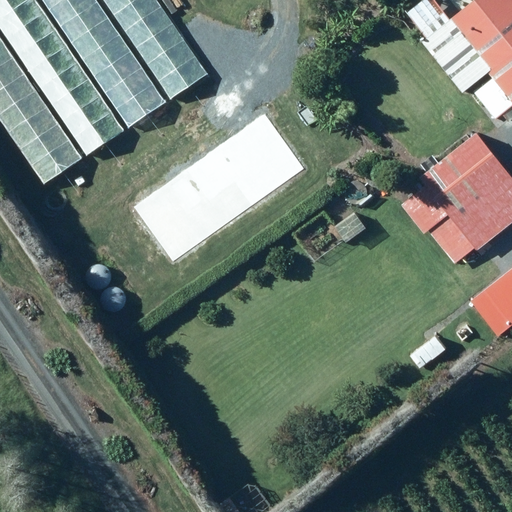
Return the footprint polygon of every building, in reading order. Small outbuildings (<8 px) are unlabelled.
[(126,129),(39,0),(0,0),(0,31),(84,157),(126,129)] [(167,101),(98,0),(39,0),(126,129),(167,101)] [(98,0),(167,101),(207,74),(157,0),(98,0)] [(511,0),(443,0),(436,6),(431,0),(417,0),(401,13),(420,36),(415,39),(460,94),(468,88),(492,118),(497,114),(504,121),(511,114),(511,0)] [(84,157),(0,31),(0,127),(39,187),(84,157)] [(511,183),(471,131),(414,176),(420,182),(394,201),(419,233),(425,228),(452,263),(511,216),(511,183)] [(511,319),(511,271),(470,303),(494,333),(511,319)]
